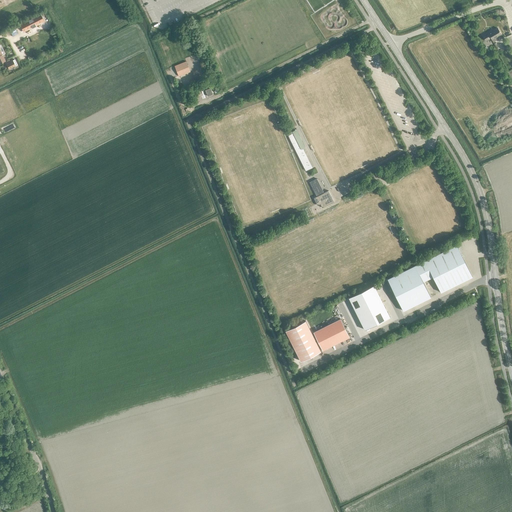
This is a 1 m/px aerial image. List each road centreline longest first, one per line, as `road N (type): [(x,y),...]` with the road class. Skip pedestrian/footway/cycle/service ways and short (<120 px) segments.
road 1 (secondary): [(495,280),(472,174),(391,42)]
road 2 (unclassified): [(53,511),(0,375)]
road 3 (unclassified): [(391,42),(510,0)]
